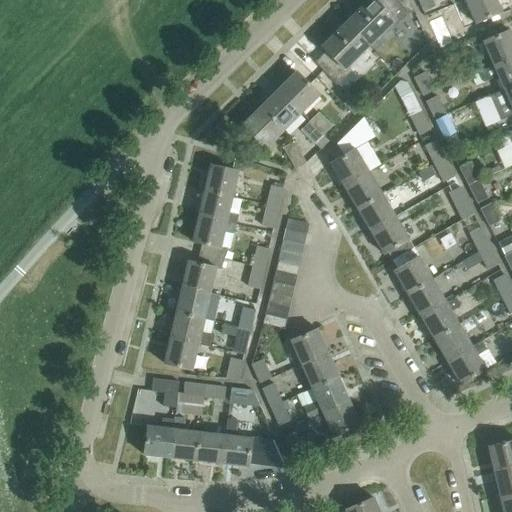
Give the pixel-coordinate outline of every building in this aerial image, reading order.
[(324,39),(357,3),(354,0),(342,0),(326,18),(324,16),(313,29),(324,39)] [(413,12),(407,0),(375,0),(374,1),(373,0),(366,0),(344,22),(367,45),(390,23),(393,27),(408,13),(413,12)] [(416,0),(421,11),(433,6),(430,0),(416,0)] [(500,10),(496,0),(461,0),(471,22),(500,10)] [(346,66),(367,45),(344,22),(319,46),(324,51),(313,61),(336,84),(350,70),(346,66)] [(480,43),(490,66),(511,57),(511,35),(510,30),(480,43)] [(494,76),(500,90),(511,84),(511,57),(490,66),(470,75),(474,85),(494,76)] [(295,71),(276,89),(299,113),(318,94),(295,71)] [(412,77),(421,96),(432,90),(423,72),(412,77)] [(511,112),(511,84),(500,90),(488,95),(498,119),(511,112)] [(276,89),(258,107),(281,131),(299,113),(276,89)] [(424,101),(432,118),(444,113),(435,95),(424,101)] [(258,107),(240,125),(263,149),(281,131),(258,107)] [(429,129),(419,110),(408,116),(417,135),(429,129)] [(317,112),(308,121),(321,134),(330,125),(317,112)] [(432,118),(442,138),(454,132),(444,113),(432,118)] [(312,144),(321,134),(308,121),(299,130),(312,144)] [(423,145),(434,167),(445,161),(434,139),(423,145)] [(304,162),(292,141),(281,148),(294,169),(304,162)] [(336,158),(328,163),(343,188),(368,173),(353,148),(336,158)] [(434,167),(441,182),(453,176),(445,161),(434,167)] [(457,168),(466,185),(477,180),(468,162),(457,168)] [(208,164),(201,193),(229,200),(236,171),(208,164)] [(368,173),(343,188),(358,213),(382,198),(368,173)] [(466,185),(475,203),(486,198),(477,180),(466,185)] [(269,185),(264,208),(276,211),(282,188),(269,185)] [(467,205),(458,186),(446,192),(456,211),(467,205)] [(201,193),(195,221),(233,230),(237,214),(227,212),(229,200),(201,193)] [(382,198),(358,213),(372,237),(397,222),(382,198)] [(478,208),(487,226),(498,220),(489,203),(478,208)] [(272,228),(276,211),(264,208),(260,225),(272,228)] [(286,218),(283,228),(305,233),(307,223),(286,218)] [(200,244),(198,253),(222,259),(224,249),(218,247),(222,232),(232,234),(233,230),(195,221),(190,241),(200,244)] [(397,222),(372,237),(382,253),(385,251),(390,259),(413,248),(407,239),(397,222)] [(467,233),(477,252),(488,245),(479,227),(467,233)] [(283,228),(281,239),(302,244),(305,233),(283,228)] [(511,234),(497,243),(503,254),(511,249),(511,234)] [(281,239),(278,249),(300,254),(302,244),(281,239)] [(254,245),(250,265),(262,269),(267,248),(254,245)] [(465,270),(481,261),(486,270),(497,264),(488,245),(477,252),(460,262),(465,270)] [(278,249),(276,260),(297,265),(300,254),(278,249)] [(511,250),(502,256),(511,273),(511,272),(511,250)] [(186,260),(180,285),(208,292),(214,267),(220,268),(222,259),(198,253),(195,263),(186,260)] [(392,271),(405,294),(430,279),(416,256),(392,271)] [(276,260),(273,270),(295,276),(297,265),(276,260)] [(258,289),(262,269),(250,265),(245,286),(258,289)] [(273,270),(271,281),(292,286),(295,276),(273,270)] [(491,280),(500,298),(511,291),(502,274),(491,280)] [(405,294),(418,316),(443,301),(430,279),(405,294)] [(271,281),(268,291),(290,297),(292,286),(271,281)] [(180,285),(174,312),(202,319),(212,321),(218,295),(208,292),(180,285)] [(268,291),(266,302),(288,307),(290,297),(268,291)] [(511,315),(511,293),(511,291),(500,298),(509,317),(511,315)] [(418,316),(432,338),(456,324),(449,311),(459,305),(454,296),(444,302),(443,301),(418,316)] [(266,302),(264,312),(285,318),(288,307),(266,302)] [(241,307),(239,314),(231,312),(222,323),(236,326),(249,329),(253,309),(241,307)] [(198,333),(202,319),(174,312),(167,338),(196,345),(207,348),(210,336),(198,333)] [(264,312),(261,323),(283,329),(285,318),(264,312)] [(432,338),(445,361),(470,346),(456,324),(432,338)] [(249,329),(236,326),(234,336),(232,347),(244,350),(249,329)] [(315,328),(289,340),(299,363),(326,352),(315,328)] [(196,345),(167,338),(162,363),(190,369),(196,345)] [(483,369),(475,355),(485,349),(479,340),(470,346),(445,361),(458,384),(483,369)] [(326,352),(299,363),(310,386),(336,375),(326,352)] [(237,381),(242,360),(229,357),(224,378),(237,381)] [(249,364),(258,383),(269,378),(261,359),(249,364)] [(316,400),(300,408),(305,418),(320,411),(347,399),(336,375),(310,386),(316,400)] [(150,391),(163,392),(161,406),(174,407),(176,394),(177,381),(151,378),(150,391)] [(176,394),(174,415),(200,417),(202,397),(203,384),(183,382),(181,394),(176,394)] [(260,388),(267,405),(279,400),(271,383),(260,388)] [(224,387),(203,384),(202,397),(222,399),(224,387)] [(250,390),(229,387),(227,400),(248,402),(250,390)] [(320,411),(305,418),(309,428),(325,421),(332,436),(358,425),(358,424),(347,399),(320,411)] [(288,420),(279,400),(267,405),(276,426),(288,420)] [(172,419),(167,457),(194,460),(198,431),(182,429),(183,418),(172,417),(172,419)] [(145,425),(142,454),(167,457),(172,419),(160,418),(160,426),(145,425)] [(223,434),(220,463),(246,466),(247,462),(274,465),(267,440),(250,437),(235,435),(237,420),(225,418),(223,434)] [(281,436),(290,455),(301,449),(293,430),(281,436)] [(198,431),(194,460),(220,463),(223,434),(198,431)] [(511,440),(486,446),(492,472),(511,467),(511,440)] [(511,467),(492,472),(498,497),(511,493),(511,467)] [(511,511),(511,493),(498,497),(501,511),(511,511)] [(343,510),(344,511),(377,511),(371,497),(343,510)]
